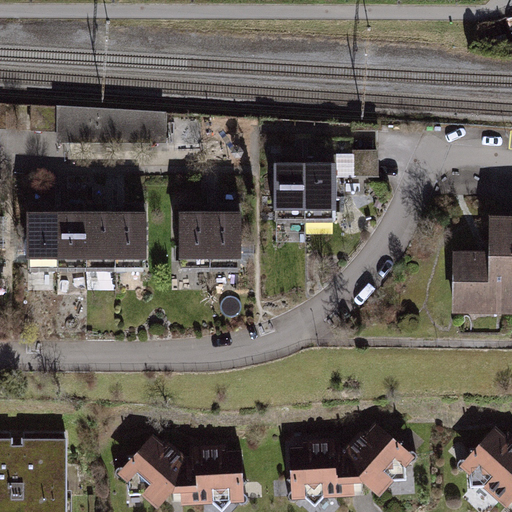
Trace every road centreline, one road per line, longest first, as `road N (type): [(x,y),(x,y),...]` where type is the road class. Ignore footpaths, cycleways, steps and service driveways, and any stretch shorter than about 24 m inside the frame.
road 1 (residential): [(0,357),(183,358),(254,348),(297,332),(359,289),(440,156),(511,161)]
road 2 (track): [(0,13),(465,16),(509,0)]
